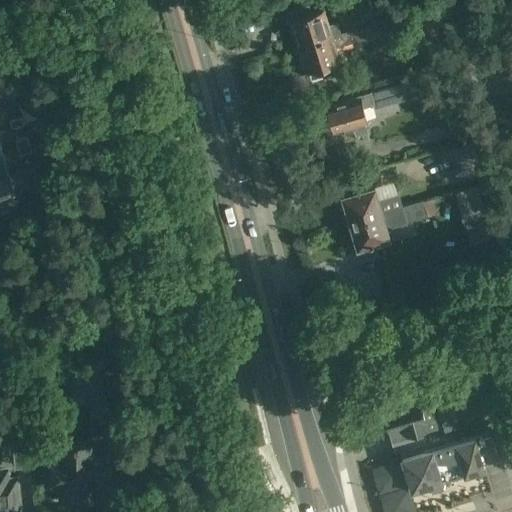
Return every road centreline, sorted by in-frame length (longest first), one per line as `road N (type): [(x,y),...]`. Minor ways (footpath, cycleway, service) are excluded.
road 1 (primary): [(337,511),(186,0)]
road 2 (primary): [(160,0),(299,511)]
